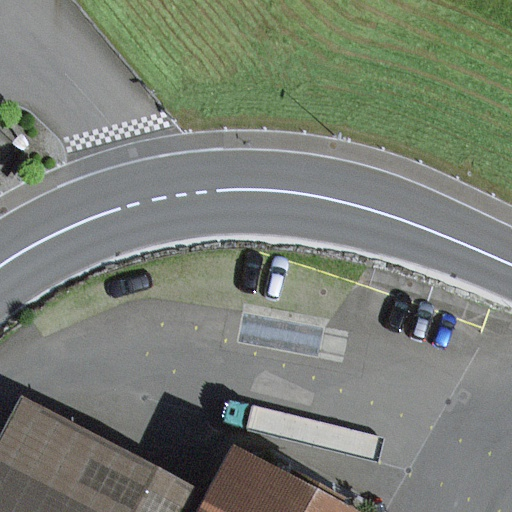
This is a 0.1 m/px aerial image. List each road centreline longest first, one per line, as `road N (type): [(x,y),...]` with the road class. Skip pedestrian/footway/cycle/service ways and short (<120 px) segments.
road 1 (residential): [(0,269),(95,219),(147,204),(266,195),(395,221),(511,271)]
road 2 (unknown): [(511,403),(452,511)]
